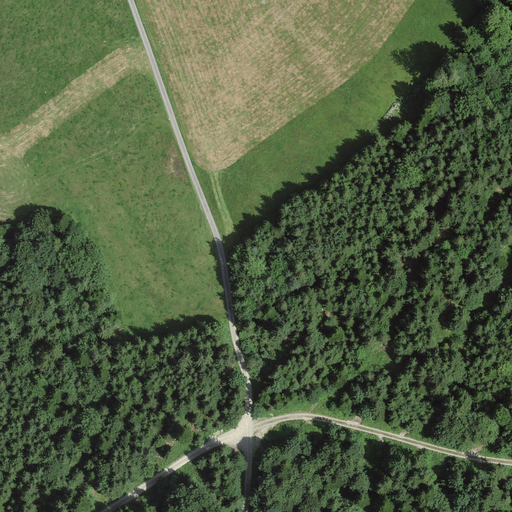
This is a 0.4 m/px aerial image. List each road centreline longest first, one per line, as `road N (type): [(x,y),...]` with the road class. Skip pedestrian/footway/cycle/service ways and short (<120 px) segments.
road 1 (track): [(127,0),(213,232),(249,431)]
road 2 (track): [(511,463),(438,454),(292,418),(249,431)]
road 3 (track): [(110,511),(216,442),(249,431)]
